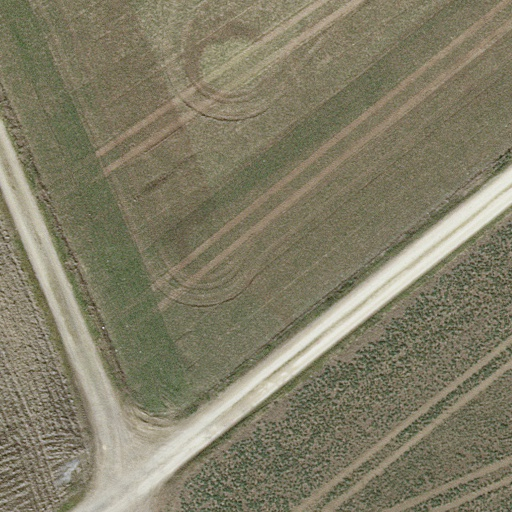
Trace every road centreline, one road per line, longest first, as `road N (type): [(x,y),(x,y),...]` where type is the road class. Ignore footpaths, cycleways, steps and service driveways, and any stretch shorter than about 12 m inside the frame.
road 1 (track): [(511,190),(109,511)]
road 2 (track): [(121,511),(119,430),(0,139)]
